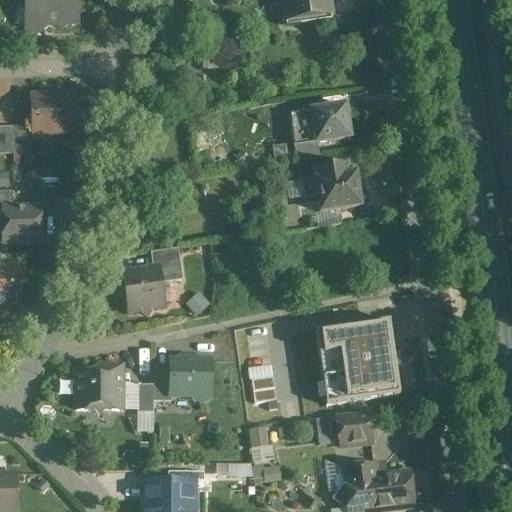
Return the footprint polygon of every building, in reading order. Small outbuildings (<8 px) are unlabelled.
[(76,0),(24,0),(26,34),(40,33),(40,26),(77,25),(76,0)] [(279,0),(283,24),(332,17),(332,16),(329,0),(279,0)] [(32,134),(55,134),(63,133),(63,125),(76,124),(75,98),(49,98),(45,102),(45,106),(31,107),(32,134)] [(287,118),(290,133),(293,149),(349,140),(343,108),(310,113),(309,114),(287,118)] [(0,155),(12,155),(11,129),(0,129),(0,155)] [(26,155),(26,142),(25,129),(12,129),(12,155),(26,155)] [(316,146),(306,147),(293,149),(295,161),(317,158),(316,146)] [(316,198),(317,206),(318,207),(319,214),(359,208),(354,176),(348,176),(346,166),(312,171),(314,181),(307,182),(307,183),(301,184),(304,199),(309,198),(309,199),(310,199),(316,198)] [(0,184),(9,185),(9,175),(0,174),(0,184)] [(12,210),(11,194),(11,193),(0,193),(0,211),(0,210),(1,210),(12,210)] [(1,245),(3,245),(4,245),(40,245),(40,210),(1,210),(1,245)] [(281,230),(281,228),(279,217),(271,219),(273,231),(281,230)] [(160,285),(173,284),(181,282),(177,251),(149,255),(151,270),(158,270),(160,285)] [(0,305),(18,305),(18,289),(23,288),(23,269),(0,269),(0,305)] [(121,275),(126,309),(127,315),(141,313),(141,315),(146,318),(149,314),(149,311),(163,309),(157,270),(121,275)] [(399,397),(388,323),(315,333),(325,407),(399,397)] [(170,355),(169,401),(213,402),(213,355),(170,355)] [(74,363),(74,414),(125,415),(126,363),(74,363)] [(276,403),(273,379),(252,381),(254,405),(276,403)] [(371,446),(369,434),(367,415),(336,419),(340,449),(371,446)] [(317,421),(318,424),(318,425),(321,446),(332,445),(331,439),(338,438),(336,419),(317,421)] [(252,462),(271,460),(269,430),(250,431),(252,462)] [(407,474),(396,476),(375,478),(374,468),(343,471),(347,511),(392,511),(412,510),(407,474)] [(166,486),(171,486),(193,486),(193,488),(203,488),(203,475),(168,475),(167,475),(167,486),(166,486)] [(0,511),(15,511),(15,477),(0,476),(0,511)] [(145,486),(144,511),(192,511),(193,489),(192,486),(145,486)]
